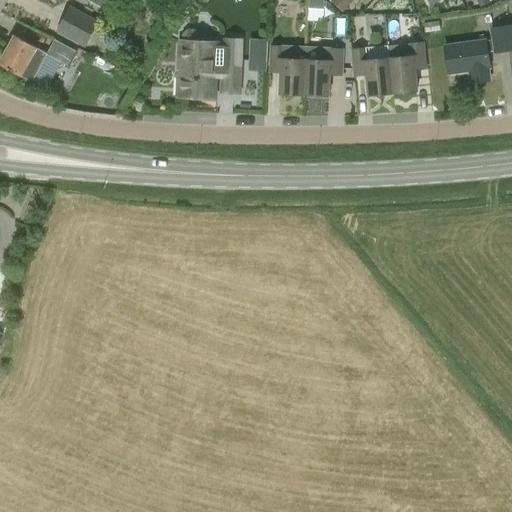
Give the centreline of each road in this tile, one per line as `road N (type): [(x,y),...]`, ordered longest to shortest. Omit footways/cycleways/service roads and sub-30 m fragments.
road 1 (residential): [(511,124),(362,135),(172,135),(57,120),(0,100)]
road 2 (secondary): [(0,154),(191,174),(387,176),(511,165)]
